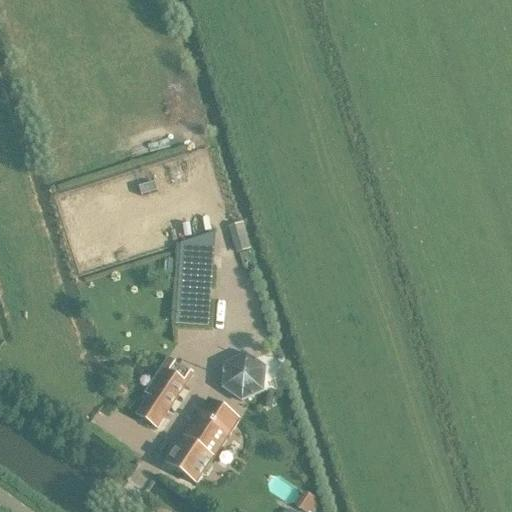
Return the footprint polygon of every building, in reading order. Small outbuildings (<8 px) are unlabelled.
[(182,248),(181,262),(181,265),(212,267),(213,250),(182,248)] [(175,326),(177,327),(208,328),(210,304),(211,289),(212,269),(212,267),(181,266),(179,265),(175,326)] [(265,395),(267,371),(246,356),(224,367),(222,392),(242,406),(265,395)] [(166,374),(137,417),(157,430),(186,387),(166,374)] [(173,457),(166,467),(196,486),(203,477),(207,476),(212,469),(211,465),(239,422),(209,402),(181,445),(176,446),(172,452),(173,457)]
